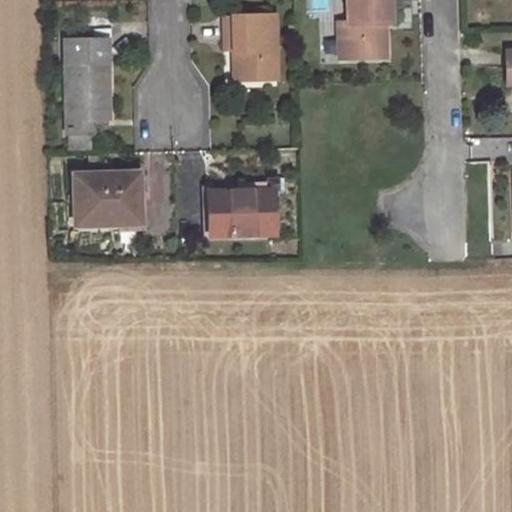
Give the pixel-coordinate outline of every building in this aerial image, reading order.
[(390,23),(389,0),(346,0),(347,22),(338,23),(339,58),(386,57),(385,33),(381,33),(381,23),(390,23)] [(274,16),(221,17),(222,52),(236,52),(236,56),(232,57),(233,80),(276,78),(274,16)] [(105,40),(64,40),(65,123),(68,123),(69,134),(91,133),(91,128),(90,119),(107,119),(105,40)] [(91,128),(107,127),(107,119),(90,119),(91,128)] [(73,225),(135,222),(135,194),(139,194),(138,172),(72,174),(73,225)] [(272,192),(278,191),(278,178),(264,178),(264,190),(272,189),(272,192)] [(264,190),(204,192),(206,235),(274,233),(272,192),(272,189),(264,190)]
